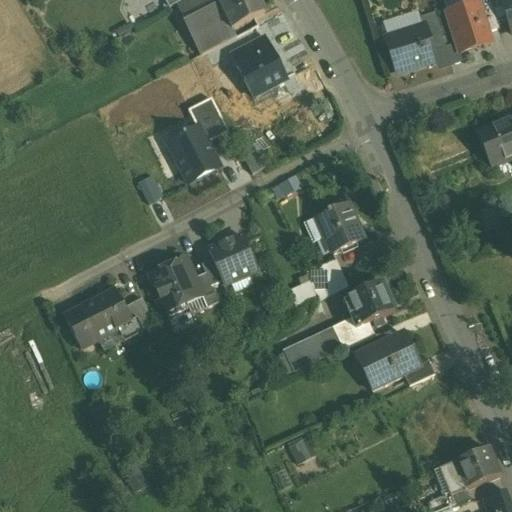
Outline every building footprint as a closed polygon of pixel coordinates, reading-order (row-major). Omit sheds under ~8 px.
[(162,0),(169,11),(176,7),(187,0),(162,0)] [(187,0),(176,7),(183,22),(216,3),(214,0),(187,0)] [(256,0),(237,0),(220,9),(231,33),(232,32),(264,16),(256,0)] [(511,0),(502,0),(501,1),(511,35),(511,0)] [(498,32),(491,7),(479,11),(487,35),(498,32)] [(220,9),(185,26),(202,58),(237,40),(232,32),(231,33),(220,9)] [(479,11),(448,20),(459,56),(490,46),(487,35),(479,11)] [(434,16),(420,20),(423,30),(424,29),(432,54),(445,50),(434,16)] [(423,30),(386,42),(397,76),(435,64),(432,54),(424,29),(423,30)] [(263,39),(230,57),(252,100),(286,82),(263,39)] [(187,113),(197,131),(198,130),(207,146),(229,135),(211,101),(187,113)] [(511,120),(475,137),(491,171),(511,162),(511,120)] [(167,146),(189,187),(220,171),(207,146),(198,130),(197,131),(167,146)] [(253,150),(241,156),(254,181),(266,175),(253,150)] [(137,187),(147,207),(162,199),(152,179),(137,187)] [(274,198),(296,189),(293,180),(271,190),(274,198)] [(165,200),(174,220),(194,211),(185,191),(165,200)] [(347,206),(316,220),(324,240),(332,258),(363,244),(347,206)] [(316,220),(303,225),(312,246),(324,240),(316,220)] [(242,239),(208,253),(212,262),(221,284),(224,289),(257,274),(242,239)] [(221,284),(212,262),(201,267),(205,276),(211,289),(221,284)] [(186,263),(149,279),(160,303),(157,307),(160,314),(165,315),(167,320),(188,311),(186,306),(202,300),(194,281),(186,263)] [(336,263),(306,276),(318,303),(348,290),(336,263)] [(205,276),(194,281),(202,300),(207,311),(218,306),(211,289),(205,276)] [(382,286),(343,303),(353,327),(356,333),(369,327),(395,315),(382,286)] [(115,295),(80,313),(96,344),(132,325),(124,311),(115,295)] [(142,302),(124,311),(132,325),(137,322),(142,333),(153,328),(142,302)] [(96,344),(80,313),(64,321),(80,353),(96,344)] [(335,336),(334,337),(341,352),(342,354),(343,353),(349,350),(349,349),(374,337),(369,327),(356,333),(353,327),(335,336)] [(331,331),(283,353),(293,374),(341,352),(334,337),(335,336),(333,332),(332,332),(331,331)] [(374,337),(349,349),(349,350),(355,361),(360,359),(360,358),(379,348),(374,337)] [(379,348),(360,358),(360,359),(376,392),(404,378),(419,371),(418,368),(403,337),(379,348)] [(428,363),(418,368),(419,371),(404,378),(409,389),(434,377),(428,363)] [(295,465),(312,457),(303,440),(286,449),(295,465)] [(442,471),(439,473),(449,499),(450,500),(466,493),(499,479),(488,451),(442,471)] [(449,499),(427,507),(429,511),(448,511),(470,503),(466,493),(450,500),(449,499)] [(511,511),(511,510),(505,494),(483,503),(486,511),(511,511)]
